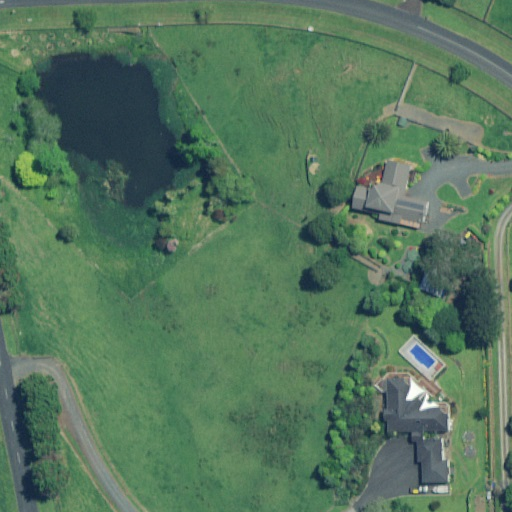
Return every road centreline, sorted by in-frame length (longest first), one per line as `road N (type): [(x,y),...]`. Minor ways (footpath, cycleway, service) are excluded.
road 1 (residential): [(338,0),(406,19),(511,78)]
road 2 (unclassified): [(29,511),(0,356)]
